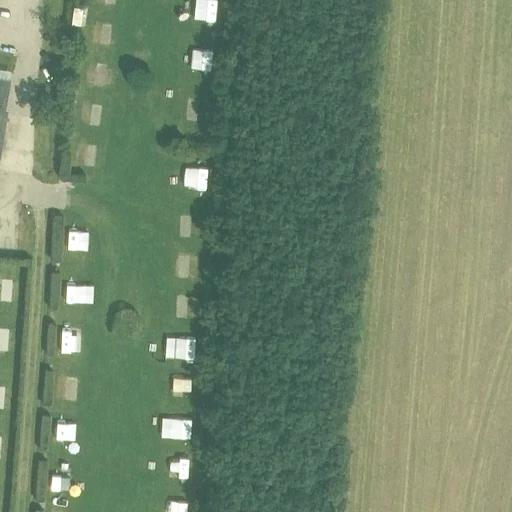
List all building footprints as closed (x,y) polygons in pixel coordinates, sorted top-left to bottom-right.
[(105,44),(107,24),(95,23),(93,42),(105,44)] [(107,44),(123,44),(123,27),(107,27),(107,44)] [(197,68),(213,71),(218,50),(201,46),(197,68)] [(0,145),(6,113),(4,113),(11,80),(0,78),(0,145)] [(85,106),(85,123),(108,123),(108,106),(85,106)] [(80,169),(95,168),(92,144),(78,145),(80,169)] [(69,249),(91,250),(92,226),(71,225),(69,249)] [(85,330),(61,331),(62,353),(86,352),(85,330)] [(178,400),(198,400),(198,376),(178,376),(178,400)] [(178,418),(177,430),(193,431),(194,419),(178,418)] [(58,446),(79,445),(79,429),(58,429),(58,446)]
